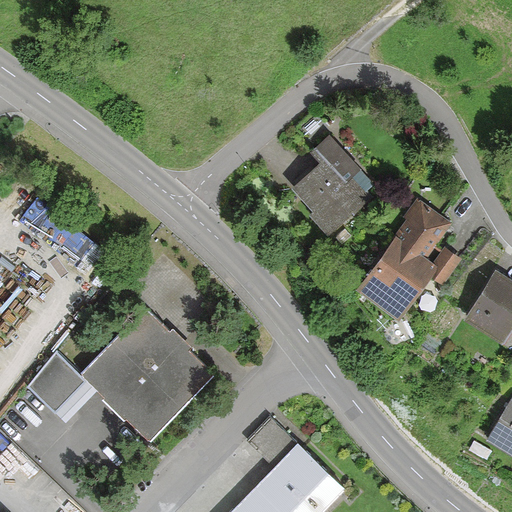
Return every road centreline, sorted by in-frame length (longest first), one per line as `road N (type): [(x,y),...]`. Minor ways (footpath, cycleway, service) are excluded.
road 1 (residential): [(181,205),(329,69),(361,66),(406,83),(430,109),(511,239)]
road 2 (tertiary): [(181,205),(243,263),(415,472),(460,511)]
road 3 (tertiary): [(0,66),(181,205)]
